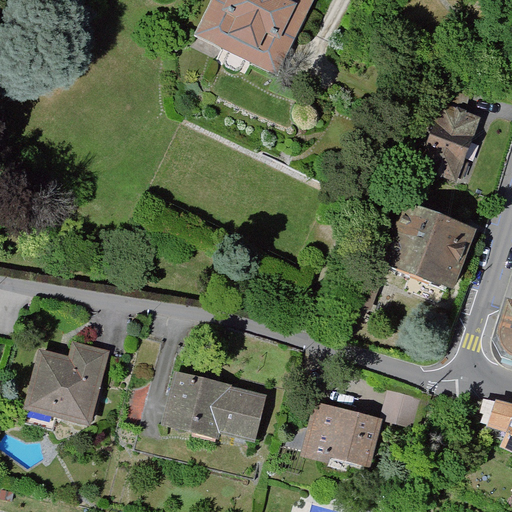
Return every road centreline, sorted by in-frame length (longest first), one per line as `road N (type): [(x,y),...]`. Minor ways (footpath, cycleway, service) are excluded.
road 1 (residential): [(464,377),(437,381),(184,311),(0,282)]
road 2 (residential): [(511,208),(464,377)]
